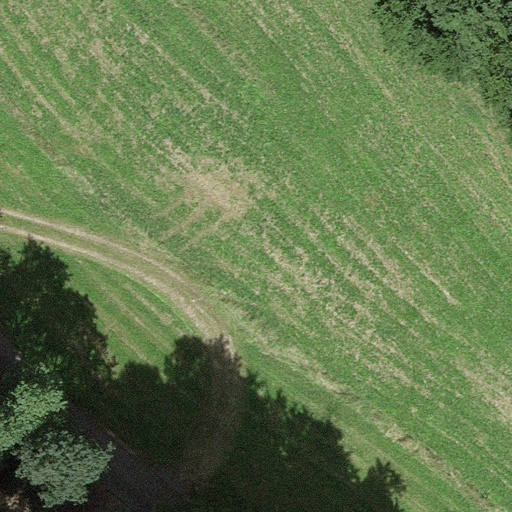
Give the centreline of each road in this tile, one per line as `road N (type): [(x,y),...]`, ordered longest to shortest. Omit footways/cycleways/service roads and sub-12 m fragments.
road 1 (track): [(0,447),(141,510),(194,462),(206,382),(199,321),(171,279),(79,239),(0,218)]
road 2 (unclassified): [(143,511),(0,362)]
